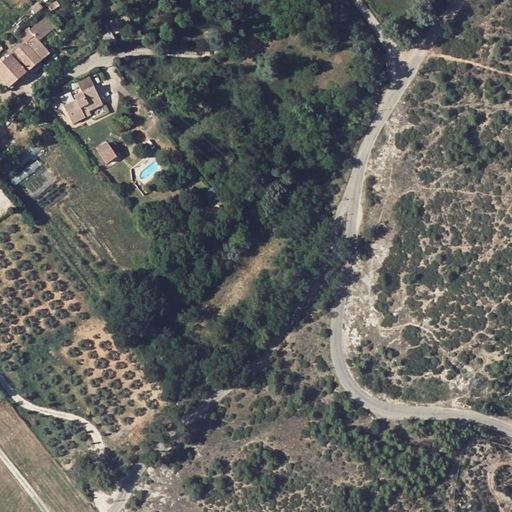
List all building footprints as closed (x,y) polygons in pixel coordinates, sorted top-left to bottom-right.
[(147,28),(141,16),(114,31),(124,50),(133,45),(129,38),(147,28)] [(34,41),(51,61),(58,55),(42,34),(34,41)] [(0,67),(0,68),(16,89),(31,77),(51,61),(34,41),(15,56),(0,67)] [(0,55),(9,48),(5,44),(0,48),(0,55)] [(94,71),(82,76),(83,80),(84,79),(95,74),(94,71)] [(109,101),(95,74),(84,79),(83,80),(88,90),(80,93),(82,97),(64,106),(73,123),(86,117),(84,113),(89,110),(103,104),(109,101)] [(117,156),(107,143),(97,150),(106,163),(117,156)] [(0,171),(0,192),(11,185),(0,171)]
